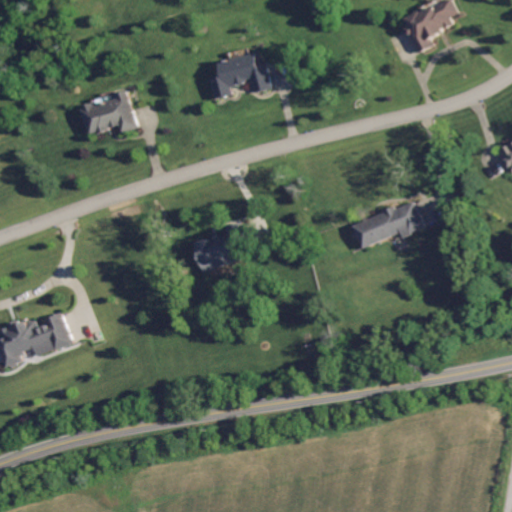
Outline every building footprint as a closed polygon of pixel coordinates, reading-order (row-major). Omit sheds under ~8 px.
[(458,27),(454,17),(462,14),(456,0),(452,0),(410,17),(414,27),(411,28),(422,54),(438,48),(434,37),(458,27)] [(220,98),(236,95),(234,86),(255,81),(257,92),(275,89),(270,65),(262,67),(259,53),(222,62),(226,76),(216,79),(220,98)] [(143,128),(132,90),(110,96),(111,102),(100,105),(99,103),(86,107),(94,135),(123,127),(125,134),(143,128)] [(511,145),(502,150),(511,168),(511,145)] [(357,225),(366,249),(405,234),(406,237),(429,228),(418,201),(357,225)] [(230,235),(197,243),(204,271),(241,262),(239,255),(252,251),(245,223),(228,227),(230,235)] [(74,344),(64,316),(40,324),(38,319),(22,324),(21,321),(11,324),(12,328),(2,331),(5,340),(0,341),(0,344),(7,367),(24,362),(21,354),(36,349),(38,356),(74,344)]
